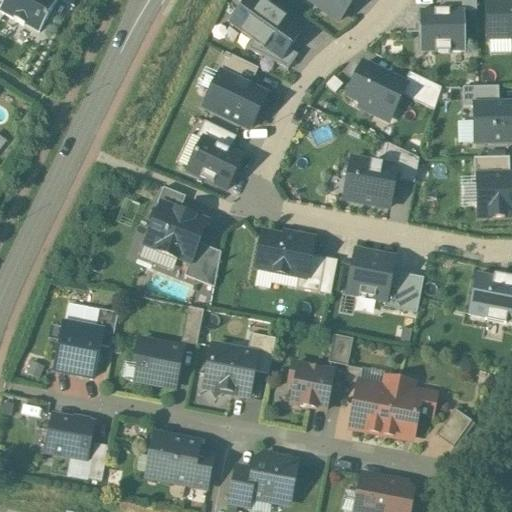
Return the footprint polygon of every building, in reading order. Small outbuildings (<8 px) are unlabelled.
[(5,0),(0,10),(0,13),(39,35),(58,0),(5,0)] [(244,0),(228,24),(280,61),(304,28),(263,0),(244,0)] [(304,0),(337,23),(352,0),(304,0)] [(440,0),(441,12),(464,11),(464,13),(477,13),(476,0),(440,0)] [(511,4),(489,5),(490,40),(511,39),(511,4)] [(441,12),(418,12),(420,55),(466,54),(464,13),(464,11),(441,12)] [(216,75),(219,77),(220,75),(249,89),(259,70),(226,55),(216,75)] [(403,84),(363,65),(347,97),(362,104),(360,108),(374,115),(376,111),(391,118),(401,96),(406,86),(403,84)] [(406,86),(401,96),(434,112),(442,89),(409,74),(403,84),(406,86)] [(249,130),(266,97),(249,89),(220,75),(219,77),(204,109),(249,130)] [(468,106),(499,105),(498,87),(463,88),(464,107),(468,106)] [(468,106),(470,147),(511,144),(511,104),(499,105),(468,106)] [(196,138),(202,141),(203,140),(229,153),(237,138),(204,123),(196,138)] [(229,153),(203,140),(202,141),(187,172),(227,191),(242,159),(229,153)] [(387,145),(383,167),(396,169),(395,175),(400,176),(399,182),(414,185),(419,160),(387,145)] [(477,179),(508,178),(508,159),(472,161),(473,179),(477,179)] [(383,167),(352,161),(344,201),(388,210),(395,175),(396,169),(383,167)] [(477,179),(479,219),(511,217),(511,177),(508,178),(477,179)] [(161,205),(179,213),(185,199),(163,190),(157,206),(160,207),(161,205)] [(179,213),(161,205),(160,207),(144,247),(157,252),(157,255),(176,263),(178,261),(189,265),(190,265),(198,246),(207,225),(179,213)] [(311,242),(262,233),(255,270),(304,279),(311,242)] [(221,255),(198,246),(190,265),(189,265),(184,279),(214,290),(221,255)] [(395,263),(353,255),(345,293),(387,301),(393,272),(395,263)] [(423,278),(393,272),(387,301),(386,309),(416,314),(423,278)] [(511,282),(476,276),(468,317),(511,325),(511,282)] [(203,312),(188,309),(181,344),(197,347),(203,312)] [(118,315),(99,311),(95,332),(102,333),(99,347),(111,350),(118,315)] [(95,332),(64,326),(55,373),(92,380),(99,347),(102,333),(95,332)] [(275,341),(250,336),(247,355),(256,357),(253,373),(268,376),(275,341)] [(352,341),(333,337),(328,365),(347,369),(352,341)] [(182,351),(139,343),(135,366),(138,367),(135,383),(174,390),(182,351)] [(247,355),(212,349),(208,371),(200,376),(206,384),(205,390),(210,391),(215,399),(223,393),(248,398),(253,373),(256,357),(247,355)] [(332,374),(293,366),(289,386),(295,387),(291,407),(324,413),(332,374)] [(362,372),(347,369),(344,383),(358,386),(358,384),(359,384),(362,372)] [(359,384),(358,384),(358,386),(349,430),(402,440),(403,436),(412,437),(416,417),(431,419),(435,397),(411,392),(412,386),(385,380),(383,389),(359,384)] [(455,412),(436,438),(453,449),(471,423),(455,412)] [(92,425),(53,418),(46,454),(85,461),(92,425)] [(199,446),(155,437),(147,478),(191,487),(197,455),(199,446)] [(108,448),(94,446),(87,481),(101,483),(108,448)] [(213,458),(197,455),(191,487),(207,490),(213,458)] [(296,465),(261,458),(256,461),(253,473),(249,499),(250,499),(288,506),(296,465)] [(253,473),(236,470),(229,505),(248,509),(250,499),(249,499),(253,473)] [(406,486),(361,477),(354,511),(390,511),(395,492),(412,495),(406,486)] [(412,495),(395,492),(390,511),(409,511),(412,495)]
